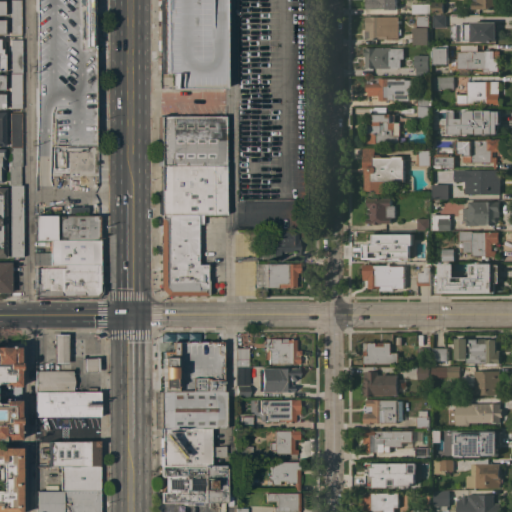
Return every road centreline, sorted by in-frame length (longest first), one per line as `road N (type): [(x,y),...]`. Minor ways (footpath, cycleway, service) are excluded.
road 1 (residential): [(330,0),(331,314)]
road 2 (primary): [(127,0),(127,209)]
road 3 (tertiary): [(331,314),(128,316)]
road 4 (residential): [(331,314),(331,511)]
road 5 (tertiary): [(511,312),(331,314)]
